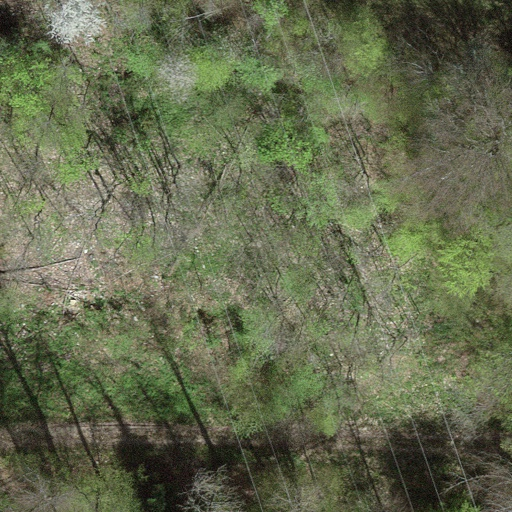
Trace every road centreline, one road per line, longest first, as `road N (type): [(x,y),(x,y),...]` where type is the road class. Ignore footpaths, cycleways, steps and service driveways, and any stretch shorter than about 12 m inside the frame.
road 1 (track): [(511,437),(0,442)]
road 2 (track): [(325,438),(486,511)]
